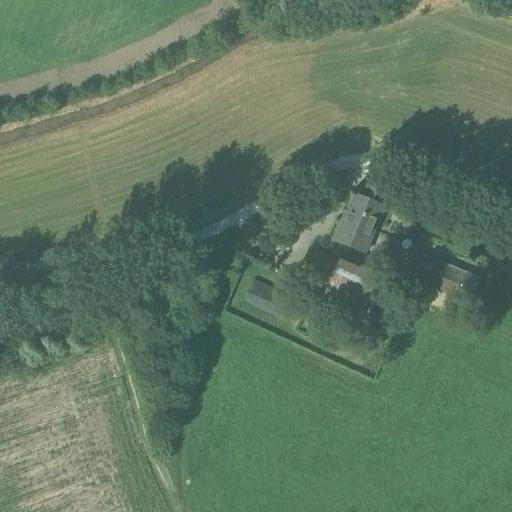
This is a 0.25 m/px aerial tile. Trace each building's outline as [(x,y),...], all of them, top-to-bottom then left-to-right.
[(336,241),(365,253),(385,207),(357,196),(347,221),(345,220),(336,241)] [(310,249),(302,269),(331,280),(315,315),(354,333),(381,277),(341,260),(340,261),(310,249)] [(413,282),(470,305),(481,278),(424,255),(413,282)] [(294,302),(254,283),(246,301),(285,320),(294,302)] [(314,319),(308,332),(323,339),(330,326),(314,319)]
